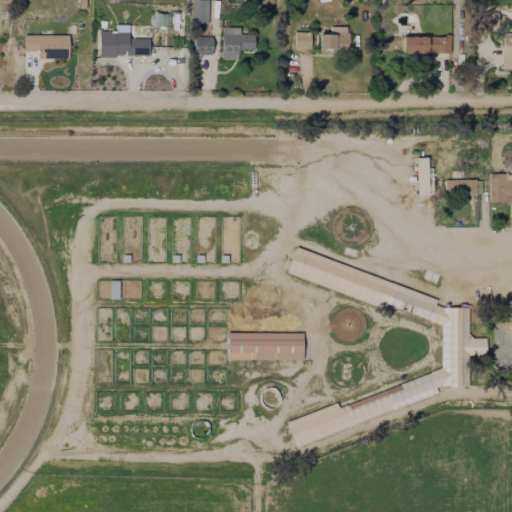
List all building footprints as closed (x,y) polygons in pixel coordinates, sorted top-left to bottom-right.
[(207,0),(191,0),(191,23),(207,23),(207,0)] [(166,29),(166,11),(152,11),(151,28),(166,29)] [(148,38),(132,38),(133,25),(114,25),(114,31),(97,31),(97,55),(147,56),(148,38)] [(318,33),(318,52),(346,52),(346,26),(330,26),(330,33),(318,33)] [(220,59),(236,59),(236,49),(252,50),(253,34),(239,34),(239,27),(220,27),(220,59)] [(309,48),(309,32),(288,32),(288,48),(309,48)] [(511,33),(501,33),(500,68),(511,68),(511,33)] [(67,58),(67,34),(22,35),(23,51),(36,50),(36,58),(67,58)] [(211,54),(211,35),(193,35),(193,54),(211,54)] [(426,53),(426,36),(402,36),(401,52),(426,53)] [(449,36),(431,36),(431,53),(449,53),(449,36)] [(426,157),(415,157),(416,195),(427,194),(426,157)] [(487,201),(503,202),(503,196),(511,196),(511,178),(505,178),(505,174),(488,174),(487,201)] [(475,194),(474,179),(444,179),(444,195),(475,194)] [(301,333),(226,332),(225,359),(301,360),(301,333)]
